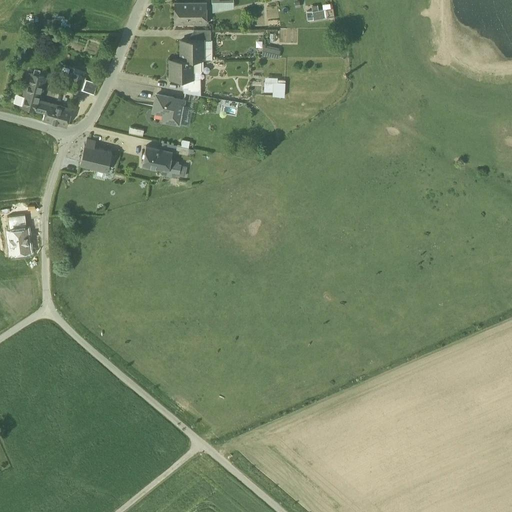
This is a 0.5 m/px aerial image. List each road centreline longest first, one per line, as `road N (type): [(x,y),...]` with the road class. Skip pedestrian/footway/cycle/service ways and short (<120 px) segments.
road 1 (unclassified): [(284,511),(48,310)]
road 2 (unclassified): [(67,136),(48,211),(48,310)]
road 3 (unclassified): [(67,136),(89,120),(143,0)]
